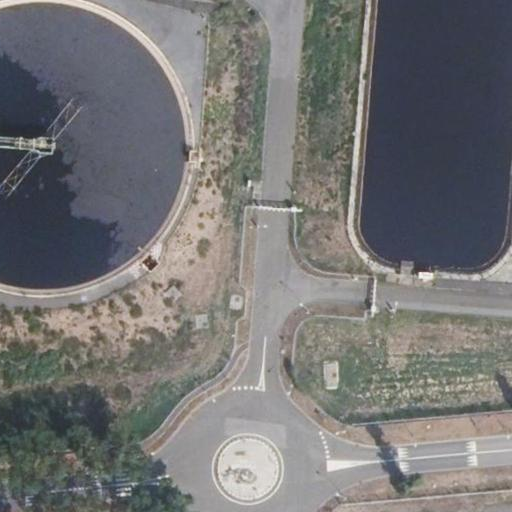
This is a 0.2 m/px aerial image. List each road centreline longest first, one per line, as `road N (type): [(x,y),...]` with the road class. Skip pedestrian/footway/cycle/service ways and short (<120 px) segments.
road 1 (unclassified): [(310,467),(511,452)]
road 2 (unclassified): [(0,491),(200,472)]
road 3 (unclassified): [(310,467),(290,423),(260,411),(215,427),(200,472)]
